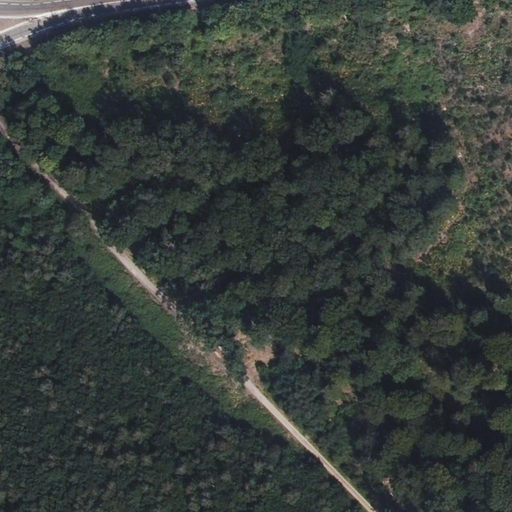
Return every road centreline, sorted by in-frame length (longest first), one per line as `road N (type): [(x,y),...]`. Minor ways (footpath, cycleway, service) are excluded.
road 1 (unknown): [(372,511),(60,193),(1,119)]
road 2 (primary): [(0,39),(142,0)]
